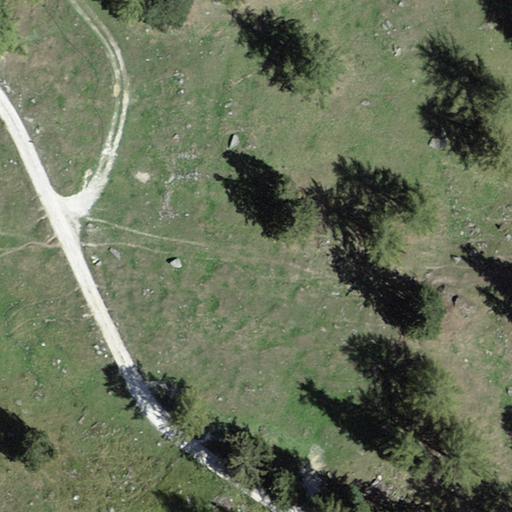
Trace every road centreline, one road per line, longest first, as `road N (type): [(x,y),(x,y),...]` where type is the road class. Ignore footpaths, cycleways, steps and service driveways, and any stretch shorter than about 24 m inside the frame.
road 1 (track): [(73,0),(113,49),(119,150),(68,222),(0,97)]
road 2 (track): [(267,511),(204,478),(128,376),(68,222)]
